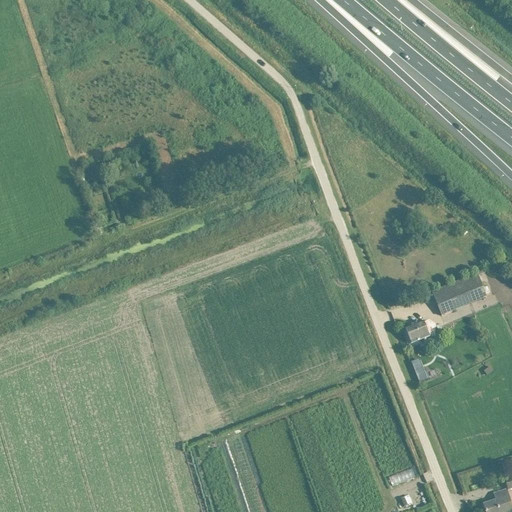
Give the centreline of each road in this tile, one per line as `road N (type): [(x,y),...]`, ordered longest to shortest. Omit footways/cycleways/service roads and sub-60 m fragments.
road 1 (unclassified): [(449,511),(285,94),(181,0)]
road 2 (motorway): [(324,0),(511,176)]
road 3 (motorway): [(344,0),(511,137)]
road 4 (motorway): [(511,101),(388,0)]
road 5 (motorway): [(511,75),(414,0)]
